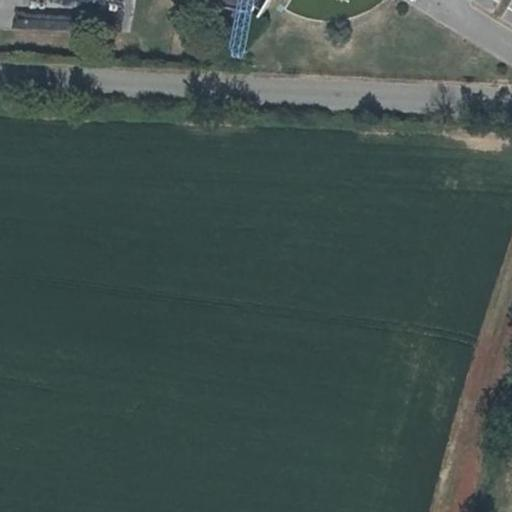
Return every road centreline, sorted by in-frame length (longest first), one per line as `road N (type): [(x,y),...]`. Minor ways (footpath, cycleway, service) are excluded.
road 1 (unclassified): [(511,103),(0,82)]
road 2 (track): [(462,511),(511,366)]
